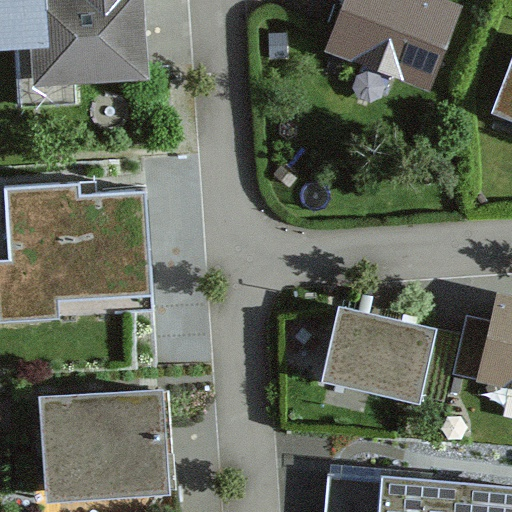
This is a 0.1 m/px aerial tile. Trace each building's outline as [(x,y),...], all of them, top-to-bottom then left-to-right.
[(21,0),(27,90),(147,83),(141,0),(21,0)] [(466,16),(423,0),(353,0),(334,55),(438,92),(466,16)] [(511,93),(503,115),(511,118),(511,93)] [(80,185),(7,188),(11,261),(0,261),(0,323),(60,320),(59,299),(152,294),(146,192),(80,196),(80,185)] [(511,303),(500,300),(481,379),(511,385),(511,303)] [(447,332),(354,314),(340,385),(432,404),(447,332)] [(167,387),(41,397),(49,504),(176,494),(167,387)] [(511,511),(511,468),(381,460),(381,472),(328,468),(324,511),(511,511)]
